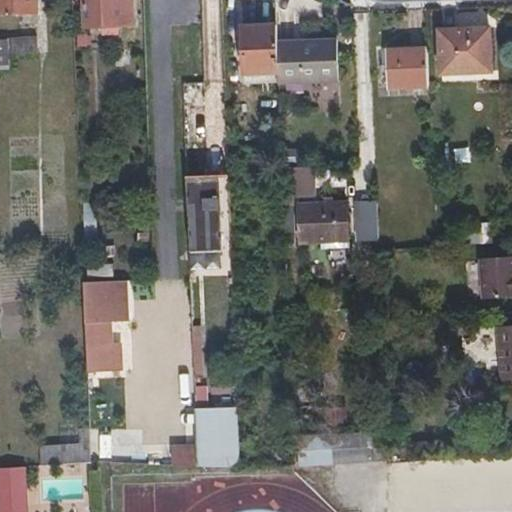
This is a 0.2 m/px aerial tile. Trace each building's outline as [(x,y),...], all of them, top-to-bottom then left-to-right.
[(0,0),(0,10),(13,11),(36,10),(35,0),(0,0)] [(130,6),(125,6),(120,6),(119,0),(82,0),(83,27),(131,25),(130,6)] [(260,72),(278,71),(277,42),(276,25),(242,26),(244,84),(260,83),(260,72)] [(440,73),(464,72),(489,71),(488,28),(438,29),(440,73)] [(8,55),(23,54),(38,53),(36,36),(6,39),(8,55)] [(277,42),(278,71),(278,85),(337,82),(336,40),(277,42)] [(426,48),(405,49),(385,50),(386,85),(428,84),(426,48)] [(313,197),(312,165),(281,166),(282,198),(313,197)] [(189,237),(205,236),(222,235),(219,178),(187,179),(189,237)] [(350,200),(348,241),(376,242),(377,201),(350,200)] [(324,250),(336,249),(348,248),(345,204),(297,207),(299,243),(323,241),(324,250)] [(480,290),(511,287),(511,263),(511,258),(477,261),(480,290)] [(130,281),(86,283),(91,374),(125,373),(123,335),(132,334),(130,281)] [(511,298),(511,287),(480,290),(481,302),(511,298)] [(511,379),(511,324),(499,326),(503,380),(511,379)] [(199,330),(191,330),(193,375),(200,375),(199,330)] [(237,406),(196,408),(198,467),(240,465),(237,406)] [(385,434),(296,438),(298,466),(386,459),(385,434)] [(168,464),(189,465),(189,444),(168,444),(168,464)] [(50,451),(51,466),(89,464),(89,449),(50,451)]
